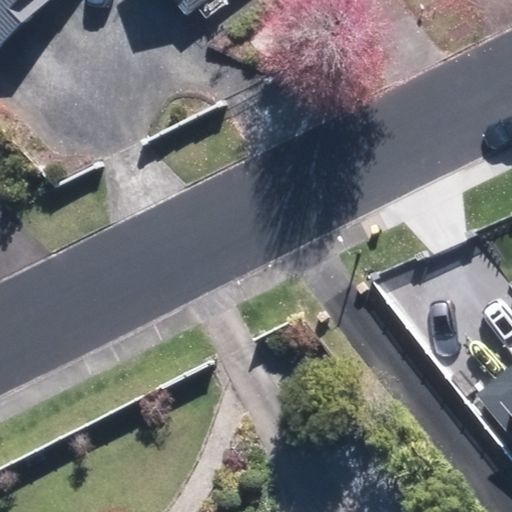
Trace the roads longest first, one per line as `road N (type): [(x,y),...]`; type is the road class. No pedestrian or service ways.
road 1 (residential): [(511,87),(0,337)]
road 2 (unknown): [(334,0),(431,126)]
